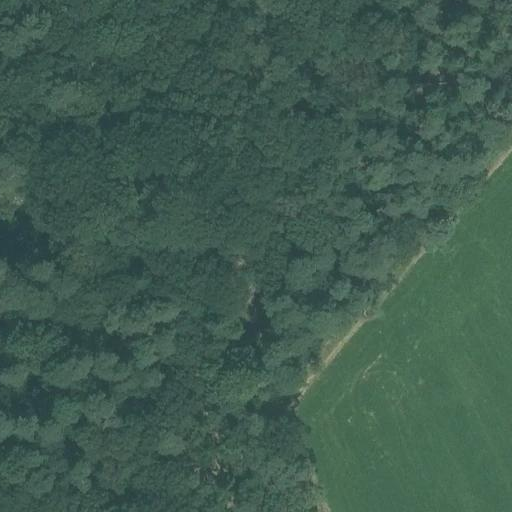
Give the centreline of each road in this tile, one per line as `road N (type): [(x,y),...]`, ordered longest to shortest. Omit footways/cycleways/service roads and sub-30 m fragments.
road 1 (track): [(0,142),(86,175),(313,348),(511,129)]
road 2 (track): [(313,348),(270,402),(311,511)]
